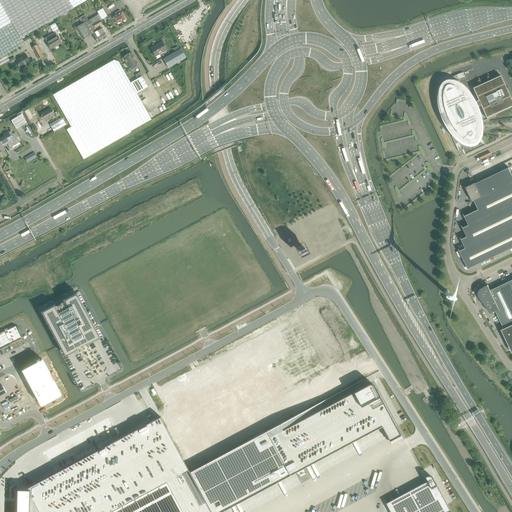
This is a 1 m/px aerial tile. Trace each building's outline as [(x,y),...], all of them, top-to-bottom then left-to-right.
[(0,0),(0,66),(9,61),(9,60),(6,55),(24,45),(23,42),(21,38),(53,20),(87,0),(86,0),(0,0)] [(103,8),(97,12),(98,13),(99,15),(102,20),(107,16),(103,9),(103,8)] [(125,21),(126,19),(122,12),(120,13),(119,11),(115,13),(116,15),(113,17),(117,24),(122,21),(123,22),(125,21)] [(85,15),(80,18),(83,24),(84,23),(88,20),(85,15)] [(88,20),(84,23),(91,35),(93,34),(95,38),(98,43),(107,38),(107,37),(105,33),(102,28),(100,30),(98,27),(102,25),(103,24),(100,20),(102,20),(99,15),(97,15),(88,20)] [(83,24),(76,27),(83,40),(91,35),(84,23),(83,24)] [(55,24),(50,26),(53,32),(58,29),(55,24)] [(50,50),(51,50),(62,44),(57,36),(46,43),(50,50)] [(155,57),(160,54),(167,50),(162,42),(151,49),(155,57)] [(36,45),(32,47),(39,59),(43,57),(36,45)] [(175,52),(163,59),(168,68),(186,58),(181,49),(179,49),(175,52)] [(132,72),(140,67),(131,53),(123,58),(132,72)] [(19,68),(30,62),(26,55),(15,61),(19,68)] [(136,94),(130,83),(118,62),(113,60),(53,96),(71,128),(74,126),(91,156),(130,133),(130,132),(152,120),(136,94)] [(142,76),(130,83),(136,94),(148,87),(142,76)] [(439,87),(438,90),(438,96),(438,101),(439,106),(440,112),(442,117),(445,122),(447,127),(450,131),(454,135),(458,139),(462,142),(469,144),(474,144),(478,140),(480,134),(481,128),(481,123),(480,118),(478,112),(476,107),(481,105),(487,118),(511,106),(511,100),(501,76),(473,88),(479,101),(475,103),(474,102),(472,98),(469,93),(465,89),(461,85),(456,82),(454,81),(451,80),(448,80),(445,81),(443,82),(441,85),(439,87)] [(44,121),(54,115),(51,109),(41,114),(42,116),(41,117),(40,118),(42,119),(42,120),(43,119),(44,121)] [(22,114),(11,120),(16,129),(27,123),(22,114)] [(62,118),(50,124),(54,132),(66,125),(62,118)] [(5,136),(0,138),(0,139),(4,146),(7,144),(10,149),(11,149),(10,149),(12,148),(13,148),(12,147),(19,142),(20,142),(15,133),(14,133),(15,134),(13,134),(11,131),(8,133),(8,132),(7,132),(8,132),(4,134),(5,136)] [(34,152),(24,158),(27,163),(37,157),(34,152)] [(475,181),(488,177),(486,172),(484,173),(483,170),(484,170),(483,167),(472,170),(475,181)] [(469,269),(511,248),(511,173),(509,168),(476,184),(476,183),(466,188),(473,202),(475,201),(479,210),(465,216),(464,214),(469,225),(464,228),(463,226),(462,226),(468,237),(462,240),(461,237),(461,238),(466,249),(460,251),(459,249),(469,269)] [(479,294),(479,295),(479,297),(480,298),(491,313),(496,311),(504,328),(508,326),(511,323),(511,280),(491,291),(488,285),(482,288),(481,289),(480,290),(479,291),(479,293),(479,294)] [(54,306),(43,312),(66,355),(77,349),(77,348),(87,343),(88,342),(88,343),(100,337),(81,302),(77,294),(65,300),(65,301),(61,303),(55,307),(54,306)] [(222,386),(162,418),(190,471),(363,379),(323,305),(211,364),(222,386)] [(511,325),(502,330),(506,339),(509,338),(511,344),(511,325)] [(0,348),(22,338),(16,326),(8,330),(7,329),(5,330),(5,331),(0,333),(0,348)] [(50,401),(55,398),(60,396),(41,360),(36,363),(32,365),(24,369),(43,405),(50,401)] [(313,406),(190,472),(211,511),(221,511),(296,472),(298,475),(305,471),(304,468),(381,427),(389,441),(401,435),(375,386),(374,385),(373,385),(373,384),(372,384),(371,384),(370,384),(369,384),(368,384),(365,378),(313,406)] [(13,404),(21,401),(19,396),(11,400),(13,404)] [(7,500),(6,511),(210,511),(160,419),(7,500)] [(427,481),(386,503),(390,511),(446,511),(449,510),(450,510),(432,478),(432,477),(431,477),(430,476),(429,476),(428,476),(427,476),(426,476),(425,476),(424,477),(427,481)]
